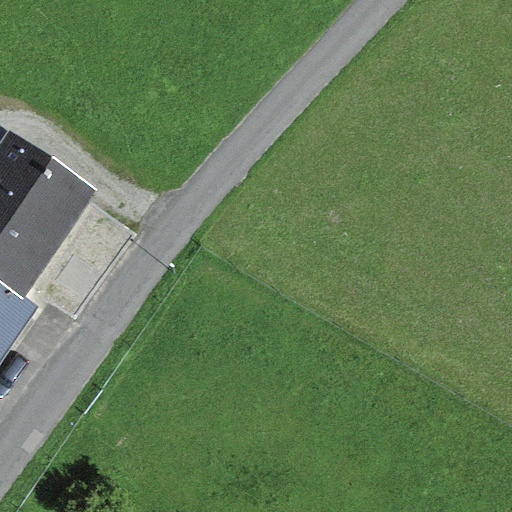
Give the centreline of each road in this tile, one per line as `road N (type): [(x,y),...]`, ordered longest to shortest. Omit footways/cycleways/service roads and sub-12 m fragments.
road 1 (unclassified): [(382,0),(177,229),(0,473)]
road 2 (track): [(0,130),(24,130),(177,229)]
